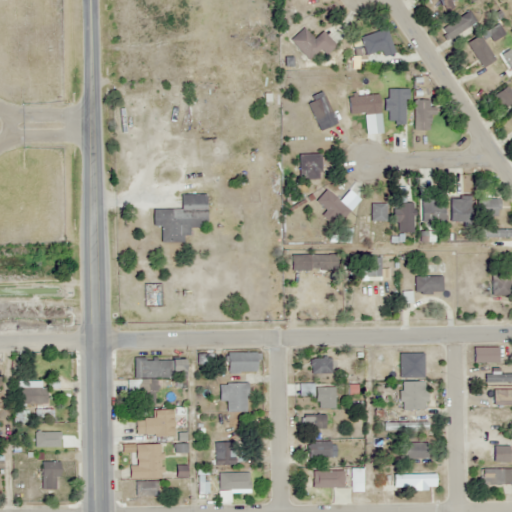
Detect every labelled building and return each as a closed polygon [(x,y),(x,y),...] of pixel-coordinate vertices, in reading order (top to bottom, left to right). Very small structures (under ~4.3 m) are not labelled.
[(454,6),(451,0),(452,0),(442,0),(446,9),(454,6)] [(440,29),(447,39),(465,27),(459,17),(440,29)] [(326,53),(341,39),(330,28),(326,31),(317,21),(306,31),(326,53)] [(502,33),(497,24),(486,30),(491,40),(502,33)] [(382,56),(393,53),(385,28),(359,37),(365,55),(380,50),(382,56)] [(465,42),(479,67),(492,60),(478,35),(465,42)] [(502,107),(511,101),(511,95),(506,86),(494,93),(502,107)] [(405,88),(385,88),(385,123),(405,123),(405,88)] [(346,95),(346,113),(378,113),(378,95),(346,95)] [(308,100),(313,129),(330,126),(325,97),(308,100)] [(412,99),(412,130),(428,130),(428,99),(412,99)] [(298,178),(320,178),(320,154),(298,154),(298,178)] [(348,209),(323,190),(314,202),(338,221),(348,209)] [(150,225),(160,225),(159,242),(179,242),(179,235),(187,235),(187,227),(204,228),(204,194),(179,194),(179,209),(151,209),(150,225)] [(441,225),(441,198),(420,198),(420,225),(441,225)] [(448,221),(473,222),(473,215),(496,216),(496,199),(474,198),(474,199),(448,198),(448,221)] [(385,221),(385,203),(370,203),(370,221),(385,221)] [(411,232),(411,203),(394,203),(394,232),(411,232)] [(510,237),(510,229),(476,229),(476,237),(510,237)] [(333,254),(288,254),(288,270),(333,270),(333,254)] [(379,257),(363,257),(362,278),(378,278),(379,257)] [(490,273),(490,295),(507,295),(507,273),(490,273)] [(441,276),(412,276),(412,292),(441,292),(441,276)] [(472,362),(496,362),(496,348),(472,348),(472,362)] [(225,352),(225,372),(257,372),(257,352),(225,352)] [(330,358),(309,358),(309,374),(330,374),(330,358)] [(181,371),(181,360),(135,360),(135,379),(135,406),(154,405),(154,378),(169,378),(169,371),(181,371)] [(503,369),(479,369),(479,384),(503,384),(503,369)] [(424,409),(424,381),(399,381),(399,409),(424,409)] [(43,403),(43,382),(15,382),(15,403),(43,403)] [(244,412),(244,383),(217,383),(217,401),(225,401),(225,412),(244,412)] [(313,408),(333,408),(333,387),(313,387),(313,408)] [(170,410),(150,410),(150,417),(134,417),(134,435),(170,435),(170,410)] [(323,414),(306,414),(306,428),(323,428),(323,414)] [(34,449),(60,449),(60,425),(34,425),(34,449)] [(491,441),(490,430),(477,431),(478,442),(491,441)] [(306,458),(328,458),(328,441),(306,441),(306,458)] [(235,442),(213,442),(213,464),(235,464),(235,442)] [(399,443),(399,459),(427,459),(427,443),(399,443)] [(120,453),(129,453),(129,479),(159,479),(159,444),(120,444),(120,453)] [(58,489),(58,461),(40,461),(40,489),(58,489)] [(323,484),(335,484),(335,469),(304,469),(304,481),(315,481),(315,493),(323,493),(323,484)] [(510,469),(478,469),(478,484),(510,484),(510,469)] [(236,470),(236,491),(249,491),(249,470),(236,470)] [(227,476),(211,476),(211,491),(227,491),(227,476)] [(152,482),(134,482),(134,496),(152,496),(152,482)]
